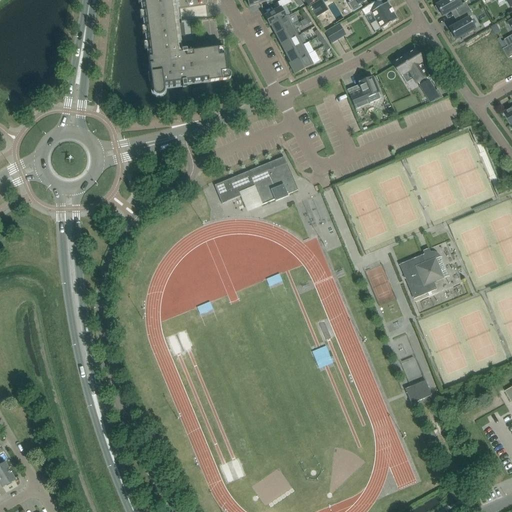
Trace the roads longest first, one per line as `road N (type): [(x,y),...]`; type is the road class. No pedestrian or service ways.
road 1 (residential): [(181,511),(116,394),(100,305),(121,236),(189,180),(194,161),(184,133)]
road 2 (secondary): [(56,185),(72,324),(101,423)]
road 3 (secondary): [(101,423),(79,270),(77,187)]
road 4 (residential): [(423,27),(279,98)]
